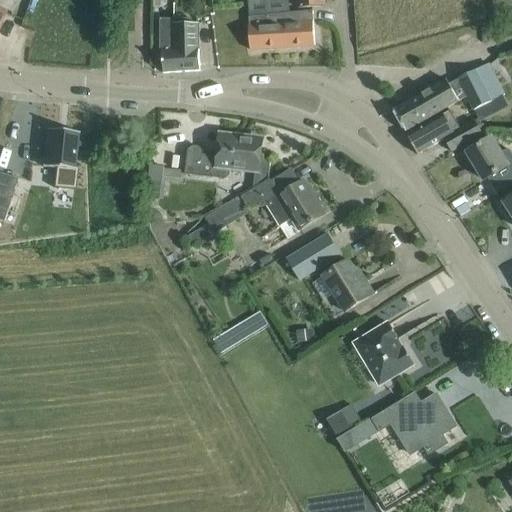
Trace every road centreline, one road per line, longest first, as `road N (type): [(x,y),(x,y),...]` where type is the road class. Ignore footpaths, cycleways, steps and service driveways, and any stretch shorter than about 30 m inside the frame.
road 1 (tertiary): [(202,93),(0,79)]
road 2 (tertiary): [(511,333),(418,193)]
road 3 (tertiary): [(352,103),(292,81),(245,80),(202,93)]
road 4 (tertiary): [(202,93),(333,134)]
